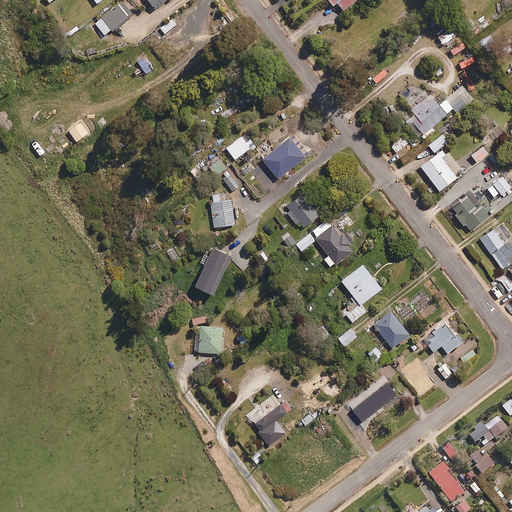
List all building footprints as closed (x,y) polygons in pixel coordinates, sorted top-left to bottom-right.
[(336,1),(344,10),(356,0),(328,0),(332,4),(336,1)] [(128,15),(117,3),(94,23),(105,35),(128,15)] [(176,24),(172,18),(160,27),(164,33),(176,24)] [(497,46),(489,34),(480,40),(488,52),(497,46)] [(439,104),(422,83),(413,90),(409,86),(399,94),(415,114),(411,117),(408,114),(403,118),(418,136),(453,108),(457,112),(473,99),(462,85),(439,104)] [(253,145),(245,133),(225,146),(229,152),(209,166),(215,175),(230,165),(228,162),(253,145)] [(448,141),(443,133),(428,144),(434,152),(448,141)] [(304,156),(289,136),(262,158),(277,177),(304,156)] [(408,143),(402,136),(391,145),(396,152),(408,143)] [(488,152),(483,145),(471,154),(476,161),(488,152)] [(445,154),(442,149),(420,165),(439,190),(463,171),(448,151),(445,154)] [(234,174),(228,175),(223,179),(232,190),(239,185),(234,178),(234,174)] [(511,187),(502,176),(487,188),(493,196),(500,191),(502,194),(511,187)] [(470,190),(450,206),(456,213),(455,215),(463,225),(465,223),(470,229),(489,213),(470,190)] [(225,200),(224,193),(209,195),(213,226),(235,223),(231,199),(225,200)] [(319,213),(301,193),(287,205),(291,210),(287,213),(296,223),(298,221),(304,227),(319,213)] [(511,261),(511,246),(511,245),(507,240),(511,235),(506,227),(511,222),(508,217),(480,238),(502,268),(511,261)] [(327,219),(310,232),(311,232),(296,243),(301,250),(316,239),(328,255),(324,258),(331,267),(352,251),(347,244),(353,239),(346,230),(339,234),(327,219)] [(295,242),(287,233),(282,237),(289,246),(295,242)] [(212,247),(208,254),(204,252),(200,262),(204,264),(194,285),(212,293),(230,256),(212,247)] [(362,264),(341,281),(352,295),(349,297),(355,305),(348,311),(345,307),(340,312),(344,317),(346,315),(352,323),(367,311),(361,304),(381,288),(362,264)] [(501,272),(496,277),(508,292),(511,289),(511,282),(510,284),(501,272)] [(303,296),(296,289),(288,297),(295,304),(303,296)] [(409,334),(391,311),(373,324),(392,347),(409,334)] [(461,341),(444,322),(433,332),(435,334),(426,342),(433,351),(441,345),(447,353),(461,341)] [(330,335),(324,325),(315,331),(321,341),(330,335)] [(357,336),(351,327),(338,338),(344,346),(357,336)] [(383,355),(375,346),(367,353),(375,362),(383,355)] [(452,372),(445,363),(438,369),(445,378),(452,372)] [(395,368),(388,371),(392,379),(399,375),(395,368)] [(321,386),(315,376),(307,380),(314,391),(321,386)] [(382,402),(368,386),(362,391),(360,388),(346,399),(358,413),(365,407),(367,410),(371,407),(374,409),(382,402)] [(511,413),(511,401),(510,399),(501,406),(509,416),(511,413)] [(278,406),(273,400),(250,417),(259,430),(258,431),(268,445),(285,433),(276,420),(291,409),(285,401),(278,406)] [(483,425),(481,422),(473,428),(474,429),(468,434),(474,442),(478,439),(483,445),(506,428),(496,415),(483,425)] [(456,455),(449,445),(443,449),(450,459),(456,455)] [(481,446),(469,456),(475,463),(487,454),(481,446)] [(263,458),(259,452),(251,457),(256,463),(263,458)] [(488,456),(475,467),(480,473),(493,463),(488,456)] [(450,502),(462,492),(446,470),(448,469),(442,462),(428,473),(450,502)] [(475,481),(469,486),(475,494),(481,489),(475,481)] [(464,511),(469,509),(463,501),(455,507),(458,511),(464,511)]
